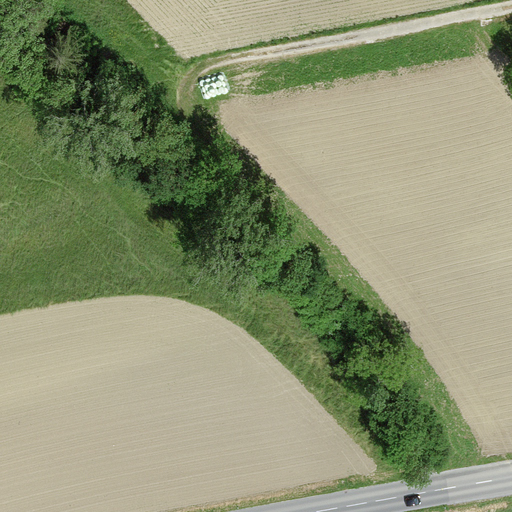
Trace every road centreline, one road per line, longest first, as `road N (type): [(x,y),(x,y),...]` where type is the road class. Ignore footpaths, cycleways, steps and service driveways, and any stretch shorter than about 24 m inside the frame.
road 1 (track): [(511,6),(199,66),(186,107),(198,123)]
road 2 (secondary): [(330,511),(511,479)]
